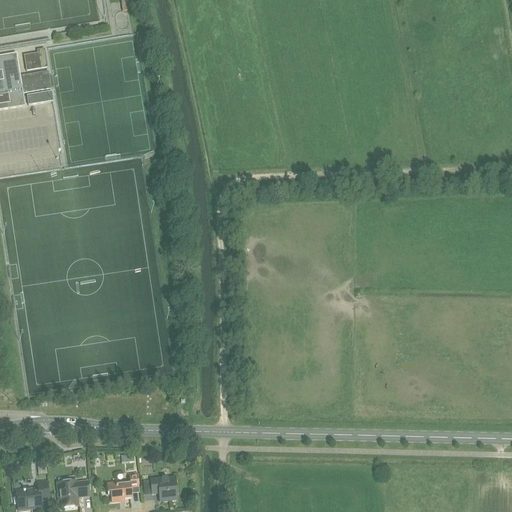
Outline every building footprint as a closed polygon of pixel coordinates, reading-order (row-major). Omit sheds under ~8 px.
[(130,14),(122,14),(121,25),(129,25),(130,14)] [(26,72),(48,68),(44,49),(37,51),(37,54),(24,56),(26,72)] [(0,110),(24,107),(23,94),(51,90),(48,72),(20,77),(16,55),(0,56),(0,110)] [(28,106),(53,102),(51,92),(26,96),(28,106)] [(139,488),(137,474),(128,475),(129,484),(117,486),(116,484),(106,485),(107,495),(110,494),(111,503),(125,502),(124,500),(132,499),(131,489),(139,488)] [(177,501),(175,478),(150,480),(152,495),(162,494),(162,503),(177,501)] [(67,484),(66,480),(58,481),(59,485),(57,485),(60,509),(78,507),(77,498),(89,497),(88,483),(75,484),(75,483),(67,484)] [(49,500),(47,482),(37,483),(38,490),(27,491),(26,487),(21,488),(21,492),(16,492),(18,511),(35,509),(35,511),(42,511),(41,501),(49,500)]
